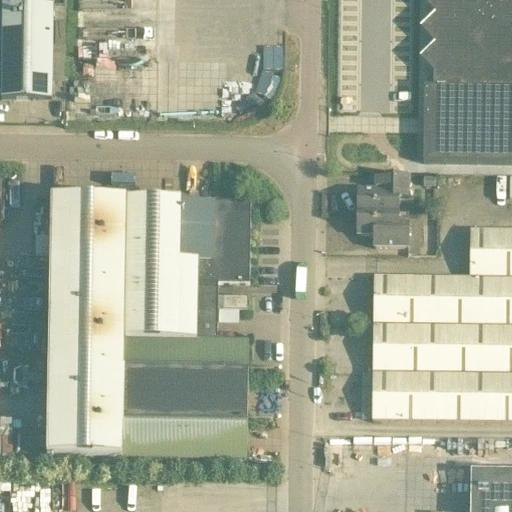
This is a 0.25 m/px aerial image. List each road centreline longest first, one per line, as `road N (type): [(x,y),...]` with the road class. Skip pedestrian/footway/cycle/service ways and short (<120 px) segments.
road 1 (unclassified): [(299,511),(305,152)]
road 2 (unclassified): [(0,149),(305,152)]
road 3 (unknown): [(169,511),(299,494),(385,496)]
road 4 (unclassified): [(305,152),(308,0)]
road 5 (unknown): [(308,11),(163,9)]
